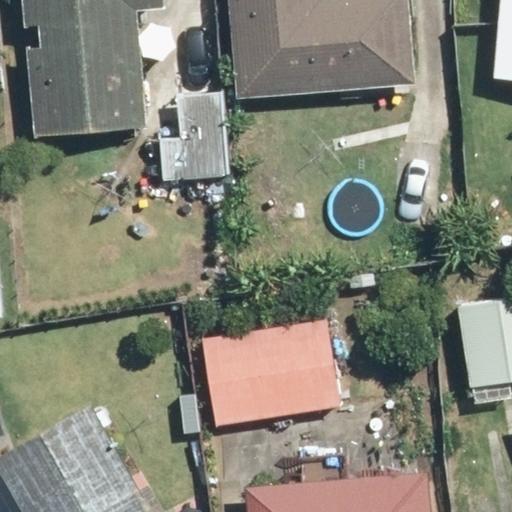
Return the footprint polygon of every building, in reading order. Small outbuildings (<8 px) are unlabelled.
[(138,0),(38,0),(48,120),(149,111),(138,0)] [(236,0),(239,35),(243,97),(419,86),(414,0),(236,0)] [(511,0),(506,0),(500,73),(511,73),(511,0)] [(511,296),(475,301),(485,383),(511,380),(511,296)] [(213,342),(224,418),(346,400),(334,323),(213,342)] [(39,511),(148,511),(99,420),(14,466),(39,511)] [(249,511),(429,511),(427,473),(248,484),(249,511)]
